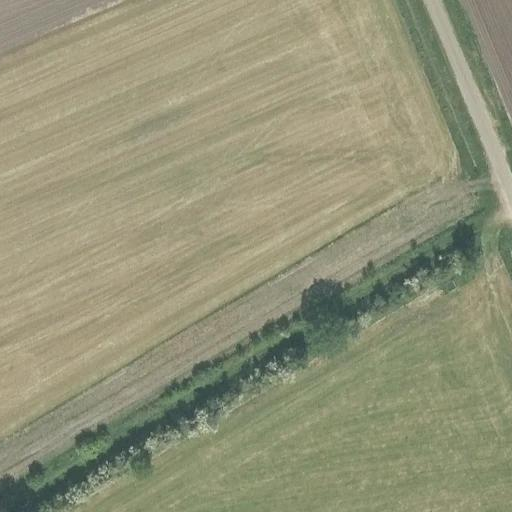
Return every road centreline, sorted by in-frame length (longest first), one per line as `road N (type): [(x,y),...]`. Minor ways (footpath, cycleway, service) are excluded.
road 1 (track): [(511,215),(480,222),(7,511)]
road 2 (unclassified): [(511,191),(433,0)]
